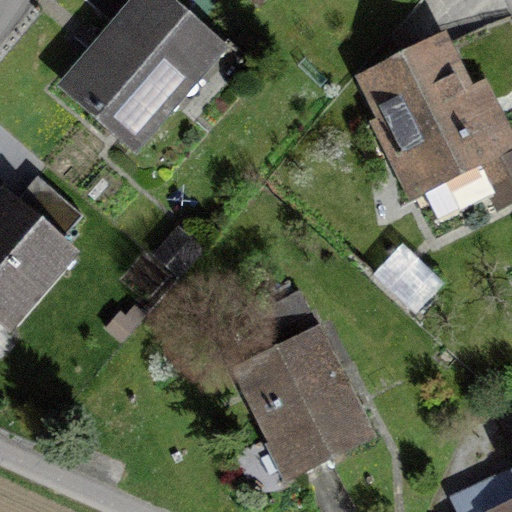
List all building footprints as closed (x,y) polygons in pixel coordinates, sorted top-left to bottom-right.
[(180,0),(108,0),(52,74),(129,132),(211,23),(180,0)] [(511,118),(455,7),(343,65),(407,191),(511,137),(511,118)] [(3,179),(0,182),(0,307),(63,224),(3,179)] [(317,310),(227,353),(286,473),(376,430),(317,310)] [(511,478),(511,484),(472,502),(476,511),(511,511),(511,451),(502,456),(511,478)]
